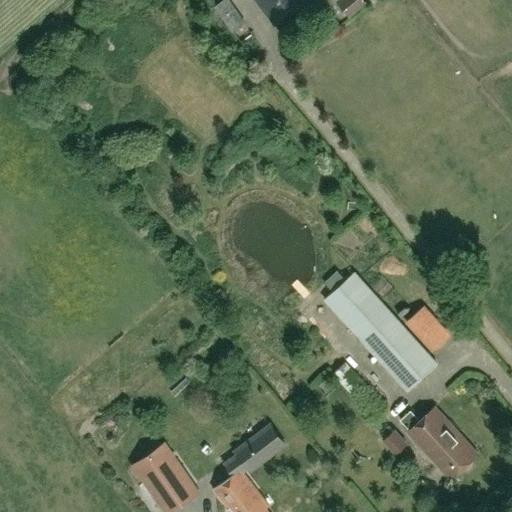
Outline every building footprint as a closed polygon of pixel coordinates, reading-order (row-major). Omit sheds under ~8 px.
[(233,32),(246,23),(229,0),(222,0),(214,6),(233,32)] [(257,0),(273,21),(302,0),(257,0)] [(437,363),(355,271),(325,298),(407,390),(437,363)] [(432,350),(445,338),(420,310),(406,321),(432,350)] [(387,407),(345,362),(333,374),(374,419),(387,407)] [(478,453),(460,433),(436,406),(420,420),(412,410),(401,419),(410,429),(408,431),(450,478),(478,453)] [(270,511),(266,506),(269,503),(242,470),(260,456),(261,458),(282,441),(268,424),(247,440),(249,443),(224,463),(232,474),(213,489),(231,511),(270,511)] [(382,440),(395,454),(407,442),(394,429),(382,440)] [(166,511),(167,511),(197,492),(164,444),(135,465),(166,511)]
